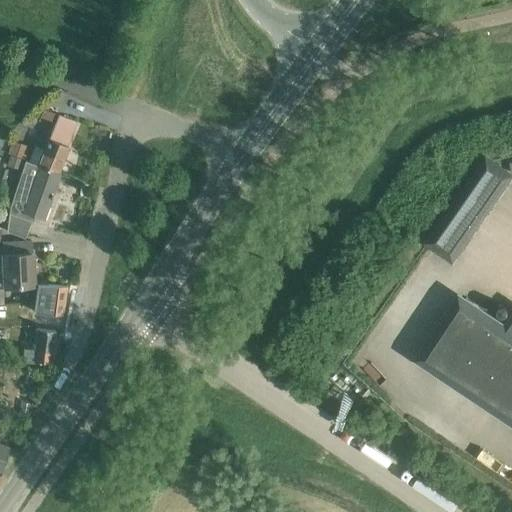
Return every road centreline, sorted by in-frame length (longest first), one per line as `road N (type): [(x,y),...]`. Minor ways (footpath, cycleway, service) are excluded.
road 1 (secondary): [(0,509),(237,166)]
road 2 (residential): [(62,379),(75,355),(125,143),(146,129),(171,131),(237,166)]
road 3 (secondary): [(237,166),(316,54)]
